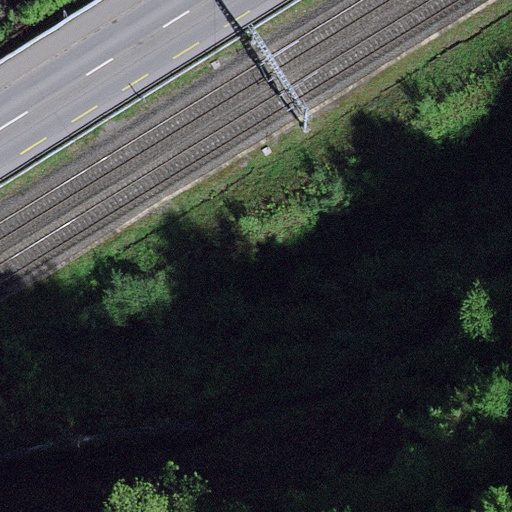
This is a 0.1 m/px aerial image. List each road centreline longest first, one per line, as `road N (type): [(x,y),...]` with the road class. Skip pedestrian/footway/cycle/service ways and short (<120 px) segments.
road 1 (track): [(0,486),(297,443),(511,279)]
road 2 (primary): [(210,0),(0,131)]
